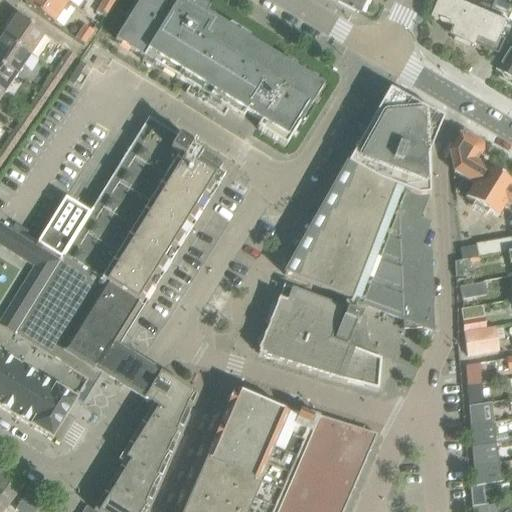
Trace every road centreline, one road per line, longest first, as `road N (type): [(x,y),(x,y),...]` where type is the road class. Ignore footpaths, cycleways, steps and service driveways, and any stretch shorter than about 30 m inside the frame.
road 1 (residential): [(381,53),(299,173),(274,177),(170,340)]
road 2 (residential): [(465,104),(437,153),(443,337),(431,430)]
road 3 (residential): [(431,430),(170,340)]
road 4 (residential): [(170,340),(78,473),(57,474),(0,438)]
